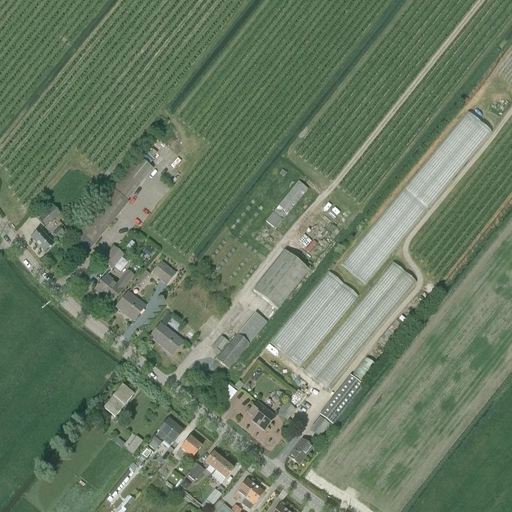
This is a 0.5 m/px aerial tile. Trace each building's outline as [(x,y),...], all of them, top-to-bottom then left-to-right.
[(467,113),(341,266),(365,286),(491,133),(467,113)] [(112,191),(78,232),(71,240),(87,254),(94,246),(128,204),(126,203),(152,169),(138,158),(112,191)] [(298,182),(265,222),(275,230),(308,190),(298,182)] [(247,225),(249,226),(259,207),(249,201),(235,227),(244,232),(247,225)] [(60,215),(49,203),(34,216),(45,228),(60,215)] [(65,216),(48,231),(49,232),(45,236),(40,231),(31,239),(44,254),(53,245),(50,242),(54,238),(55,239),(71,223),(65,216)] [(232,226),(228,231),(237,238),(241,233),(232,226)] [(253,234),(245,244),(264,259),(272,249),(253,234)] [(209,261),(219,268),(233,249),(223,242),(209,261)] [(143,253),(150,257),(154,250),(146,246),(143,253)] [(123,256),(113,249),(102,263),(112,270),(123,256)] [(277,311),(308,271),(284,252),(252,292),(277,311)] [(241,286),(256,267),(246,259),(231,278),(241,286)] [(152,275),(166,287),(176,275),(161,263),(152,275)] [(416,283),(392,264),(303,372),(326,391),(416,283)] [(150,276),(145,272),(135,284),(140,288),(150,276)] [(110,305),(133,277),(127,273),(117,285),(107,276),(94,292),(110,305)] [(328,273),(269,344),(299,368),(358,297),(328,273)] [(133,321),(144,307),(128,294),(115,309),(123,315),(123,314),(133,321)] [(242,328),(254,312),(247,306),(239,317),(239,316),(234,322),(242,328)] [(255,314),(236,337),(216,362),(227,371),(267,323),(255,314)] [(407,327),(397,319),(377,343),(387,351),(407,327)] [(173,356),(182,344),(161,327),(150,340),(162,350),(163,348),(173,356)] [(213,347),(219,351),(227,341),(221,336),(213,347)] [(364,358),(349,378),(348,377),(318,417),(331,426),(376,367),(364,358)] [(238,382),(233,389),(238,393),(243,387),(238,382)] [(120,410),(132,394),(122,386),(110,402),(109,401),(103,408),(114,417),(120,410)] [(274,418),(255,403),(247,413),(253,418),(250,421),(263,431),(274,418)] [(286,403),(277,413),(287,422),(296,411),(286,403)] [(319,419),(310,431),(320,438),(329,426),(319,419)] [(181,432),(168,421),(151,441),(152,441),(148,446),(155,452),(159,447),(159,448),(163,442),(169,447),(181,432)] [(136,437),(126,450),(133,455),(143,442),(136,437)] [(191,460),(200,448),(189,439),(175,457),(180,461),(185,455),(191,460)] [(118,440),(115,444),(121,449),(124,444),(118,440)] [(298,466),(312,449),(301,440),(288,458),(298,466)] [(214,472),(222,462),(212,454),(204,464),(214,472)] [(129,467),(133,470),(137,465),(133,462),(129,467)] [(214,472),(215,473),(211,477),(220,484),(232,470),(222,462),(214,472)] [(196,481),(204,471),(196,464),(188,474),(196,481)] [(127,472),(108,495),(111,497),(130,474),(127,472)] [(180,487),(186,492),(191,486),(185,481),(180,487)] [(244,500),(254,487),(246,481),(233,498),(237,501),(240,497),(244,500)] [(254,487),(244,500),(249,504),(245,508),(249,511),(263,494),(254,487)] [(394,490),(380,509),(384,511),(397,511),(407,499),(394,490)] [(202,506),(206,510),(210,505),(212,506),(221,496),(214,491),(202,506)] [(123,509),(126,511),(135,502),(132,499),(123,509)]
